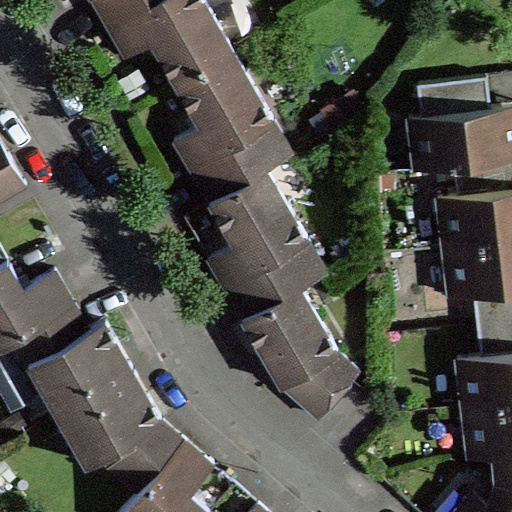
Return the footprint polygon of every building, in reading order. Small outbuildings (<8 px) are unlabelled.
[(155,37),(179,79),(238,45),(211,0),(98,0),(111,22),(129,52),(155,37)] [(194,165),(213,197),(270,164),(297,148),(238,45),(179,79),(203,120),(177,135),(194,165)] [(422,81),(425,112),(488,105),(484,73),(422,81)] [(468,156),(511,151),(511,101),(488,105),(425,112),(416,113),(422,162),(468,156)] [(0,132),(0,198),(29,182),(0,132)] [(511,151),(468,156),(471,187),(511,182),(511,151)] [(228,284),(244,312),(302,279),(328,264),(270,164),(213,197),(238,239),(211,254),(228,284)] [(440,191),(445,241),(511,232),(511,182),(471,187),(440,191)] [(450,290),(482,285),(511,281),(511,232),(445,241),(450,290)] [(0,341),(14,333),(75,298),(57,267),(25,285),(20,275),(10,258),(0,263),(0,341)] [(261,341),(284,381),(342,348),(302,279),(244,312),(245,313),(261,341)] [(511,281),(482,285),(486,317),(511,314),(511,281)] [(14,333),(30,361),(91,326),(75,298),(14,333)] [(511,314),(486,317),(490,347),(511,344),(511,314)] [(30,361),(60,411),(129,372),(121,358),(114,347),(122,343),(107,317),(91,326),(30,361)] [(458,352),(463,401),(511,395),(511,344),(490,347),(458,352)] [(284,381),(323,413),(363,367),(342,348),(284,381)] [(88,461),(104,452),(165,417),(150,392),(143,397),(136,385),(129,372),(60,411),(88,461)] [(511,395),(463,401),(470,450),(498,446),(511,444),(511,395)] [(110,461),(133,495),(185,434),(165,417),(104,452),(110,461)] [(211,511),(214,508),(203,499),(192,489),(216,461),(185,434),(133,495),(118,511),(211,511)] [(511,444),(498,446),(501,471),(511,472),(511,444)] [(490,501),(503,511),(511,511),(511,472),(501,471),(490,501)] [(449,511),(503,511),(490,501),(472,485),(449,511)] [(273,511),(260,500),(249,511),(219,511),(214,508),(211,511),(273,511)]
